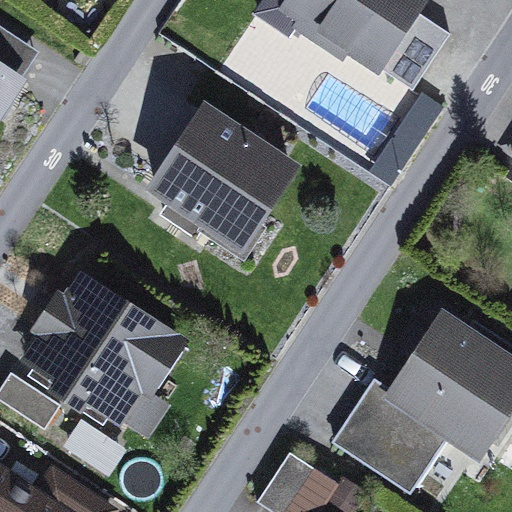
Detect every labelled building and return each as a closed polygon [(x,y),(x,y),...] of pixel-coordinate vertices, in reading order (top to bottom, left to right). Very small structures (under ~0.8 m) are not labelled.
[(344,54),(348,49),(379,70),(425,0),(291,0),(286,8),(302,19),(299,24),(344,54)] [(0,73),(16,84),(35,55),(0,31),(0,73)] [(0,108),(16,84),(0,73),(0,108)] [(244,260),(265,230),(256,224),(291,170),(206,114),(156,189),(175,202),(183,207),(173,223),(196,238),(201,232),(244,260)] [(165,217),(173,223),(183,207),(175,202),(165,217)] [(117,420),(140,386),(145,389),(177,341),(84,279),(65,308),(70,312),(54,336),(48,333),(29,362),(61,383),(54,393),(78,409),(85,399),(117,420)] [(48,333),(54,336),(70,312),(65,308),(55,301),(38,326),(48,333)] [(410,493),(450,434),(478,452),(511,401),(511,366),(444,322),(432,340),(418,362),(395,396),(375,383),(335,443),(410,493)] [(419,331),(404,352),(418,362),(432,340),(419,331)] [(61,406),(11,373),(0,390),(0,401),(45,431),(61,406)] [(117,420),(143,437),(166,403),(145,389),(140,386),(117,420)] [(109,478),(127,451),(81,421),(63,448),(109,478)] [(290,454),(258,504),(270,511),(288,511),(316,471),(290,454)] [(288,511),(321,511),(339,486),(316,471),(288,511)] [(0,511),(109,511),(54,475),(37,500),(0,475),(0,511)]
